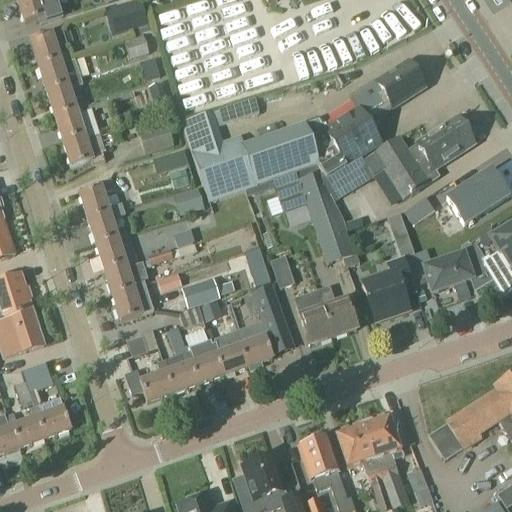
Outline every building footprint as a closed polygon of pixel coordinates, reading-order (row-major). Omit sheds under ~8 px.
[(19,0),(15,2),(24,27),(38,23),(39,27),(60,21),(53,0),(19,0)] [(154,0),(147,2),(150,12),(191,0),(154,0)] [(511,0),(484,0),(498,21),(511,11),(511,0)] [(140,4),(109,14),(117,40),(147,31),(140,4)] [(413,23),(416,13),(394,6),(391,17),(413,23)] [(377,26),(363,23),(360,33),(380,38),(382,28),(393,30),(396,19),(379,15),(377,26)] [(306,28),(322,36),(327,28),(311,20),(306,28)] [(149,29),(156,50),(166,47),(159,26),(149,29)] [(349,29),(345,38),(360,45),(364,35),(349,29)] [(61,35),(29,45),(37,71),(58,63),(60,68),(70,65),(67,56),(57,59),(55,52),(65,49),(61,35)] [(334,58),(338,49),(349,53),(352,43),(335,36),(331,47),(321,43),(318,51),(334,58)] [(143,40),(124,45),(129,64),(148,58),(143,40)] [(159,57),(164,73),(173,70),(169,54),(159,57)] [(293,55),(289,64),(306,70),(309,61),(293,55)] [(58,63),(37,71),(45,96),(67,89),(68,93),(82,89),(74,64),(70,65),(60,68),(58,63)] [(154,63),(139,68),(144,86),(160,82),(154,63)] [(349,102),(356,113),(365,128),(366,127),(391,112),(423,92),(406,66),(374,86),(375,87),(349,102)] [(260,76),(238,81),(240,89),(261,85),(260,76)] [(168,82),(172,100),(181,98),(177,80),(168,82)] [(230,86),(211,90),(213,100),(232,95),(230,86)] [(67,89),(45,96),(53,121),(75,114),(76,119),(87,116),(84,106),(73,110),(68,93),(67,89)] [(148,96),(133,100),(138,115),(153,111),(154,114),(169,110),(163,89),(147,93),(148,96)] [(271,185),(317,168),(302,145),(245,166),(238,141),(221,146),(216,130),(258,117),(254,104),(181,126),(208,208),(271,185)] [(323,132),(321,133),(344,170),(380,148),(370,132),(366,127),(365,128),(356,113),(323,133),(323,132)] [(75,114),(53,121),(61,146),(83,139),(85,144),(99,139),(96,130),(82,135),(76,119),(75,114)] [(432,175),(463,155),(475,147),(458,120),(415,147),(416,149),(407,155),(398,141),(362,164),(372,180),(382,174),(401,204),(436,182),(432,175)] [(166,128),(138,137),(145,159),(173,150),(166,128)] [(83,139),(61,146),(70,172),(91,165),(93,169),(103,166),(100,157),(105,155),(99,139),(85,144),(83,139)] [(187,170),(183,156),(153,165),(157,179),(187,170)] [(332,205),(372,180),(362,164),(324,188),(329,198),(332,205)] [(329,198),(324,188),(319,179),(321,176),(317,168),(271,185),(282,218),(307,210),(313,229),(329,276),(349,269),(347,262),(353,259),(345,236),(345,235),(346,234),(343,228),(332,205),(329,198)] [(490,174),(445,203),(463,230),(507,202),(490,174)] [(100,192),(78,199),(87,225),(108,218),(107,213),(118,210),(114,199),(103,202),(102,198),(112,194),(109,185),(99,188),(100,192)] [(197,195),(174,202),(179,219),(203,212),(197,195)] [(425,202),(404,217),(413,231),(434,216),(425,202)] [(108,218),(87,225),(95,250),(117,243),(115,239),(110,224),(124,220),(120,209),(118,210),(107,213),(108,218)] [(240,232),(235,218),(198,232),(203,246),(240,232)] [(360,222),(343,228),(346,234),(345,235),(345,236),(363,230),(360,222)] [(2,223),(0,224),(0,263),(14,259),(2,223)] [(486,238),(467,249),(474,261),(479,259),(481,263),(480,263),(482,268),(492,285),(473,296),(483,313),(503,302),(511,296),(511,230),(501,237),(497,229),(485,236),(486,238)] [(189,234),(172,239),(176,252),(193,247),(189,234)] [(117,243),(95,250),(103,276),(125,269),(123,264),(134,261),(126,235),(115,239),(117,243)] [(431,252),(403,263),(412,288),(426,283),(423,273),(453,262),(446,244),(429,252),(431,252)] [(125,269),(103,276),(111,301),(133,294),(132,289),(147,285),(145,275),(150,273),(150,272),(172,265),(171,265),(194,258),(192,250),(169,257),(149,263),(150,267),(137,271),(134,261),(123,264),(125,269)] [(462,259),(453,262),(423,273),(426,283),(431,298),(471,284),(462,259)] [(284,262),(270,267),(279,293),(293,288),(284,262)] [(389,280),(362,289),(375,327),(409,315),(404,300),(415,296),(412,288),(403,263),(385,269),(389,280)] [(0,324),(31,315),(27,302),(30,299),(28,291),(24,290),(20,279),(0,284),(0,324)] [(170,295),(180,292),(176,280),(166,283),(170,295)] [(211,284),(180,293),(187,314),(198,310),(216,304),(218,304),(211,284)] [(133,294),(111,301),(120,327),(141,320),(141,319),(144,318),(144,320),(154,318),(146,291),(149,290),(147,285),(132,289),(133,294)] [(264,326),(238,335),(239,338),(240,338),(244,349),(239,351),(247,372),(248,372),(249,376),(261,372),(260,367),(273,363),(272,360),(292,352),(271,295),(255,300),(264,326)] [(326,298),(318,301),(333,342),(356,334),(346,304),(331,310),(326,298)] [(318,301),(295,309),(309,350),(333,342),(318,301)] [(216,304),(198,310),(204,328),(222,323),(216,304)] [(198,314),(179,320),(183,334),(202,327),(198,314)] [(31,315),(0,324),(0,352),(3,363),(43,350),(31,315)] [(119,335),(124,348),(140,341),(134,329),(119,335)] [(141,342),(126,347),(131,362),(141,358),(144,365),(159,360),(156,354),(157,353),(151,335),(140,339),(141,342)] [(235,352),(219,358),(215,359),(222,381),(247,372),(239,351),(244,349),(240,338),(239,338),(231,341),(235,352)] [(231,341),(216,347),(219,358),(235,352),(231,341)] [(194,367),(189,368),(197,390),(222,381),(215,359),(219,358),(216,347),(190,356),(194,367)] [(169,375),(164,377),(172,399),(197,390),(189,368),(194,367),(190,356),(186,357),(181,359),(185,370),(169,375)] [(136,376),(124,380),(131,400),(142,396),(146,408),(172,399),(164,377),(169,375),(165,364),(156,368),(160,379),(140,386),(136,376)] [(21,376),(25,387),(28,399),(37,396),(53,390),(45,368),(21,376)] [(446,428),(427,440),(444,465),(462,453),(463,454),(480,443),(477,439),(497,426),(511,448),(511,489),(497,499),(505,511),(507,511),(511,509),(511,379),(493,392),(495,396),(446,428)] [(25,387),(13,390),(20,414),(32,410),(28,399),(25,387)] [(39,409),(30,412),(33,423),(38,422),(45,443),(70,434),(63,413),(42,420),(39,409)] [(13,418),(7,420),(4,421),(8,432),(12,430),(20,452),(45,443),(38,422),(33,423),(17,429),(13,418)] [(7,419),(0,421),(0,459),(20,452),(12,430),(8,432),(4,421),(7,420),(7,419)] [(373,424),(361,428),(373,463),(392,511),(407,506),(393,467),(391,467),(388,458),(400,454),(388,419),(384,420),(382,419),(375,421),(373,424)] [(335,438),(347,472),(373,463),(361,428),(348,433),(346,431),(339,434),(337,437),(335,438)] [(301,450),(299,450),(310,484),(325,479),(334,504),(346,500),(340,484),(337,475),(325,441),(312,446),(309,444),(302,447),(301,450)] [(300,497),(287,502),(284,492),(279,479),(277,480),(270,460),(257,465),(254,464),(247,466),(245,469),(243,470),(254,503),(269,497),(273,510),(287,505),(289,511),(310,511),(309,507),(304,509),(300,497)] [(390,511),(377,472),(366,476),(371,488),(378,511),(390,511)] [(210,511),(206,499),(176,509),(177,511),(231,511),(229,505),(216,509),(216,511),(212,511),(210,511)]
